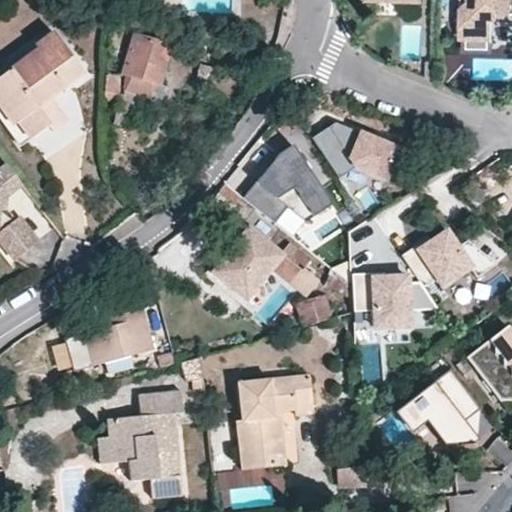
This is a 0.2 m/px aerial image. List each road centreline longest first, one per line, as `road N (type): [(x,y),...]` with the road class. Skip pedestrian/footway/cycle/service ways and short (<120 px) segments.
road 1 (residential): [(0,329),(142,241),(194,195),(283,97),(309,43)]
road 2 (unknown): [(511,478),(402,497),(341,498),(320,476),(308,428)]
road 3 (residential): [(309,43),(461,121),(511,127)]
